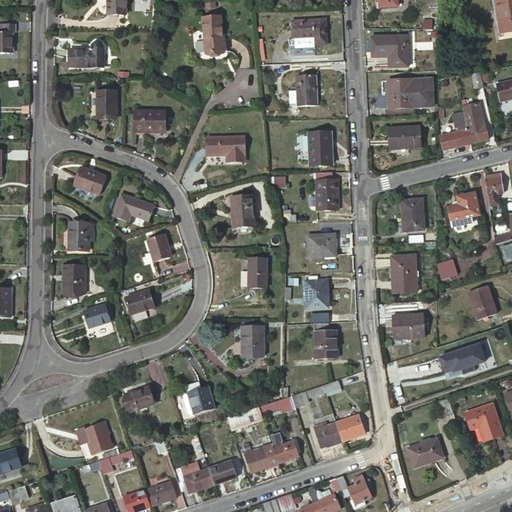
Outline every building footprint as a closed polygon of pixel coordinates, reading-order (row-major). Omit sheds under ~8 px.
[(127,17),(126,0),(100,0),(100,1),(108,1),(109,17),(127,17)] [(511,0),(498,0),(504,31),(511,29),(511,0)] [(204,13),(217,14),(218,2),(204,1),(204,13)] [(326,45),(325,21),(292,22),(292,41),(317,39),(317,45),(326,45)] [(423,30),(432,30),(432,22),(424,22),(423,30)] [(16,34),(16,26),(0,25),(0,53),(14,54),(14,34),(16,34)] [(227,61),(223,27),(204,30),(209,63),(227,61)] [(409,67),(408,36),(389,37),(391,68),(409,67)] [(70,70),(104,70),(104,52),(103,49),(101,47),(99,46),(96,46),(94,48),(93,51),(92,53),(70,53),(70,70)] [(482,71),(485,85),(493,84),(490,70),(482,71)] [(484,87),(481,72),(474,73),(477,88),(484,87)] [(318,76),(297,76),(298,91),(290,92),(291,104),(292,106),(298,106),(299,107),(319,106),(318,76)] [(434,80),(414,81),(414,108),(435,107),(434,80)] [(511,98),(511,80),(497,84),(501,101),(511,98)] [(414,108),(414,81),(392,81),(393,100),(389,100),(389,108),(414,108)] [(117,120),(118,94),(99,94),(99,120),(117,120)] [(469,120),(470,128),(486,125),(481,104),(466,107),(469,120)] [(166,132),(166,107),(137,108),(137,134),(149,134),(149,132),(166,132)] [(470,128),(469,120),(459,121),(461,130),(442,134),(445,150),(474,144),(470,128)] [(470,128),(474,144),(490,141),(487,125),(486,125),(470,128)] [(421,149),(420,128),(390,130),(391,149),(409,148),(409,150),(421,149)] [(332,165),(331,132),(309,133),(310,165),(332,165)] [(247,164),(247,140),(209,140),(210,159),(229,158),(229,165),(247,164)] [(17,166),(17,148),(0,147),(0,174),(11,175),(11,166),(17,166)] [(100,196),(107,179),(82,169),(75,186),(100,196)] [(333,181),(333,173),(317,173),(318,211),(339,210),(338,180),(333,181)] [(286,177),(275,177),(275,185),(287,185),(286,177)] [(502,177),(485,178),(488,205),(498,205),(496,193),(503,193),(502,177)] [(479,213),(475,191),(457,195),(458,201),(454,202),(452,204),(453,206),(447,207),(451,225),(472,221),(471,215),(479,213)] [(151,224),(156,208),(122,196),(114,220),(130,226),(132,218),(151,224)] [(254,226),(252,196),(232,197),(233,209),(235,209),(236,227),(254,226)] [(425,230),(423,199),(403,201),(406,232),(425,230)] [(493,233),(495,244),(511,239),(511,213),(508,214),(510,228),(493,233)] [(89,252),(88,226),(69,226),(70,252),(89,252)] [(339,256),(338,235),(311,235),(312,256),(339,256)] [(172,261),(165,239),(149,244),(155,265),(172,261)] [(511,266),(511,245),(500,249),(506,268),(511,266)] [(481,253),(480,249),(461,255),(465,268),(487,261),(484,252),(481,253)] [(417,293),(416,257),(392,257),(393,293),(417,293)] [(441,280),(458,275),(453,258),(436,264),(441,280)] [(268,291),(268,261),(250,261),(249,291),(268,291)] [(85,297),(85,268),(64,268),(64,296),(85,297)] [(328,308),(327,281),(319,281),(319,277),(309,277),(309,281),(307,281),(307,308),(328,308)] [(494,315),(485,288),(466,294),(474,321),(494,315)] [(0,318),(12,319),(13,289),(0,289),(0,318)] [(154,309),(150,293),(126,300),(131,317),(154,309)] [(111,323),(107,307),(85,314),(90,330),(111,323)] [(329,322),(329,313),(310,313),(310,322),(329,322)] [(425,335),(425,315),(394,316),(394,336),(425,335)] [(334,323),(317,324),(318,360),(339,359),(338,331),(334,331),(334,323)] [(268,356),(268,326),(246,326),(247,356),(268,356)] [(339,380),(324,385),(326,392),(327,393),(342,388),(339,380)] [(189,391),(201,388),(200,381),(187,385),(189,391)] [(326,392),(324,385),(306,391),(309,399),(326,392)] [(217,408),(211,386),(201,388),(189,391),(189,393),(195,412),(195,414),(217,408)] [(154,403),(148,387),(124,395),(129,412),(154,403)] [(291,396),(296,409),(304,407),(303,405),(311,403),(309,399),(306,391),(291,396)] [(186,394),(185,396),(190,412),(191,414),(195,412),(189,393),(186,394)] [(465,393),(450,398),(452,405),(467,400),(465,393)] [(274,402),(276,409),(281,408),(282,411),(292,408),(288,397),(284,399),(274,402)] [(452,405),(450,398),(441,401),(447,419),(456,416),(452,405)] [(261,406),(259,407),(262,414),(276,409),(274,402),(261,406)] [(503,436),(493,405),(466,414),(471,429),(479,427),(485,442),(503,436)] [(262,414),(259,407),(227,418),(231,431),(264,420),(262,414)] [(337,423),(343,442),(365,435),(359,415),(337,423)] [(113,448),(105,422),(86,429),(88,435),(86,436),(89,444),(92,455),(113,448)] [(314,427),(321,449),(343,442),(337,423),(325,427),(324,423),(319,425),(314,427)] [(88,435),(86,429),(85,426),(78,429),(84,446),(89,444),(86,436),(88,435)] [(159,455),(168,452),(163,439),(155,443),(159,455)] [(445,458),(438,439),(409,448),(416,468),(445,458)] [(298,440),(274,448),(279,464),(300,456),(298,449),(301,448),(298,440)] [(274,466),(268,450),(267,446),(246,453),(253,473),(274,466)] [(274,448),(268,450),(274,466),(279,464),(274,448)] [(0,474),(22,467),(16,449),(0,454),(0,474)] [(135,458),(132,450),(131,450),(121,454),(123,462),(135,458)] [(109,458),(112,466),(119,463),(116,456),(109,458)] [(99,461),(102,469),(104,475),(113,472),(112,466),(109,458),(99,461)] [(93,472),(102,469),(99,461),(90,464),(93,472)] [(232,461),(208,469),(214,486),(238,478),(232,461)] [(175,472),(179,484),(187,481),(185,477),(183,469),(175,472)] [(208,469),(185,477),(187,481),(191,494),(214,486),(208,469)] [(349,487),(356,504),(361,502),(362,504),(366,503),(365,500),(373,497),(363,475),(356,478),(358,483),(349,487)] [(343,490),(349,487),(345,476),(338,478),(343,490)] [(331,481),(338,492),(343,490),(338,478),(331,481)] [(177,499),(171,482),(146,490),(152,508),(177,499)] [(26,486),(7,492),(10,500),(12,506),(23,502),(22,501),(30,498),(26,486)] [(317,491),(315,486),(308,489),(314,503),(301,508),(302,511),(332,511),(341,508),(335,494),(333,495),(320,500),(317,491)] [(320,490),(317,491),(320,500),(333,495),(330,488),(324,491),(320,490)] [(138,511),(152,508),(146,490),(126,497),(130,511),(138,511)] [(0,503),(10,500),(7,492),(0,494),(0,503)] [(298,504),(293,494),(277,499),(283,511),(298,504)] [(80,511),(76,498),(56,505),(57,511),(80,511)] [(281,511),(275,500),(264,504),(267,511),(281,511)]
